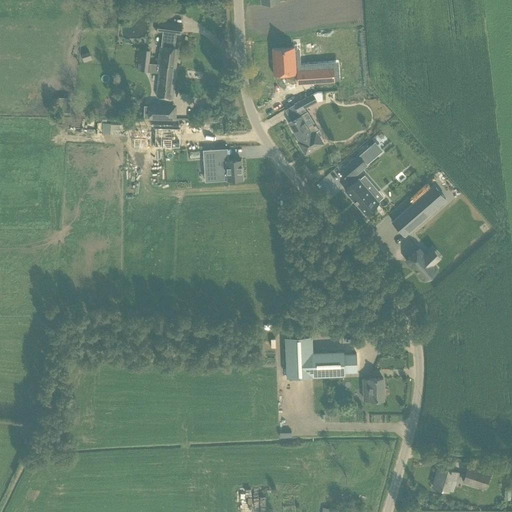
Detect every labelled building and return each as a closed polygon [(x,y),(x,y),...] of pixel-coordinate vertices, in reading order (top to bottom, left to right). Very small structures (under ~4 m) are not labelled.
[(158,73),(156,98),(162,98),(172,99),(178,48),(177,48),(173,47),(174,37),(174,33),(181,34),(182,24),(172,23),(158,22),(157,32),(164,32),(162,46),(161,46),(159,64),(158,73)] [(293,32),(271,35),(274,61),(296,58),(293,32)] [(139,50),(137,70),(140,71),(140,69),(147,70),(148,63),(150,51),(139,50)] [(333,67),(297,69),(298,83),(334,81),(333,67)] [(294,104),(298,111),(317,101),(313,94),(294,104)] [(163,118),(174,119),(174,106),(150,105),(149,118),(163,118)] [(297,118),(288,123),(300,141),(298,142),(299,143),(305,154),(314,149),(323,143),(316,131),(319,129),(314,121),(307,126),(301,116),(297,118)] [(156,125),(156,143),(178,143),(179,125),(156,125)] [(374,142),(362,152),(370,161),(381,151),(374,142)] [(217,149),(203,150),(204,171),(213,170),(214,179),(227,179),(228,180),(242,179),(241,159),(226,160),(226,162),(217,162),(217,149)] [(337,152),(331,154),(334,162),(340,160),(337,152)] [(358,156),(340,171),(348,180),(366,165),(358,156)] [(358,178),(344,190),(365,214),(379,203),(358,178)] [(434,185),(392,221),(404,235),(445,199),(434,185)] [(419,248),(405,260),(412,268),(414,267),(424,279),(437,268),(432,263),(434,262),(427,254),(425,255),(419,248)] [(343,351),(312,352),(311,336),(284,337),(286,378),(313,377),(313,376),(344,375),(344,372),(357,372),(356,353),(344,354),(343,351)] [(369,389),(362,389),(363,400),(384,399),(383,378),(369,379),(369,389)] [(432,487),(448,491),(452,478),(456,480),(458,472),(439,467),(432,487)] [(463,482),(485,489),(490,475),(467,468),(463,482)]
